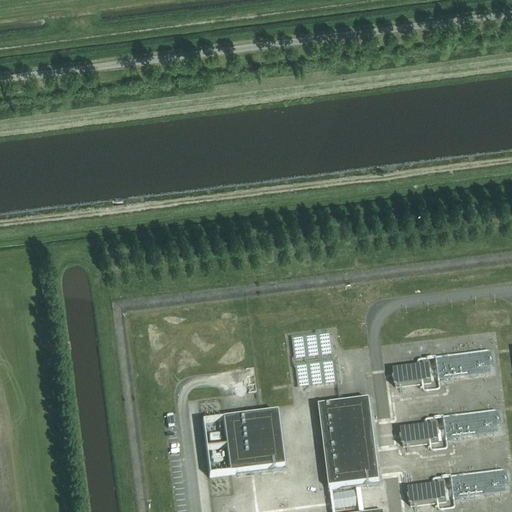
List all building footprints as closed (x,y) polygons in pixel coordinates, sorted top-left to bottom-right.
[(331,336),(292,340),(298,391),(337,386),(331,336)] [(492,355),(436,362),(438,383),(495,376),(492,355)] [(430,368),(394,372),(396,389),(432,384),(430,368)] [(370,403),(319,409),(330,491),(380,484),(370,403)] [(500,414),(443,421),(446,442),(502,435),(500,414)] [(277,415),(223,422),(230,476),(284,469),(277,415)] [(194,422),(198,462),(203,461),(199,422),(194,422)] [(437,427),(400,432),(403,448),(439,444),(437,427)] [(507,474),(451,481),(453,502),(509,495),(507,474)] [(444,487),(408,491),(410,508),(446,503),(444,487)]
